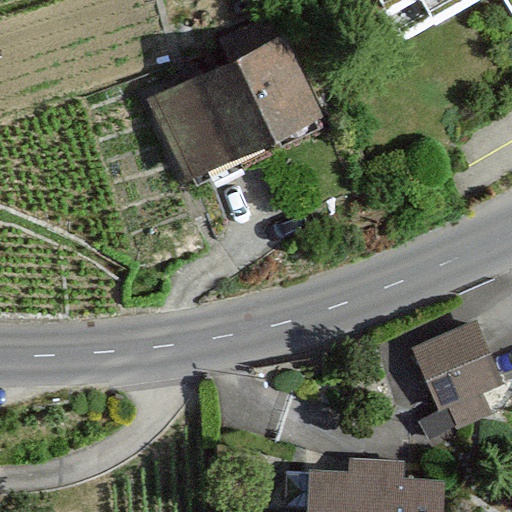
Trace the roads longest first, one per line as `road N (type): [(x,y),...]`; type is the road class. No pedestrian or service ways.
road 1 (tertiary): [(511,225),(351,293),(223,331),(75,351),(0,350)]
road 2 (unknown): [(156,342),(187,292),(231,250),(257,144)]
